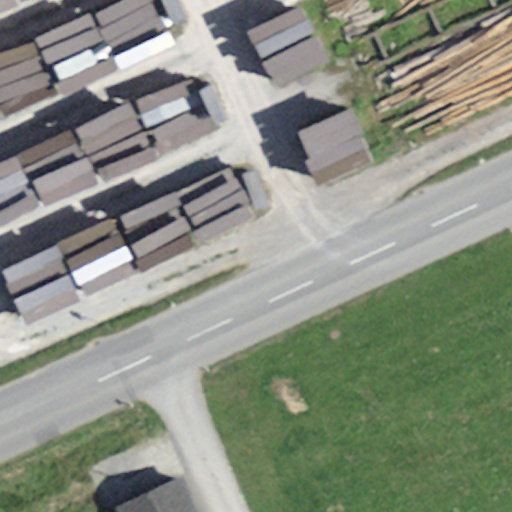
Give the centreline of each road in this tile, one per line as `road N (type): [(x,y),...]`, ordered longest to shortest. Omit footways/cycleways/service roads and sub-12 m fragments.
road 1 (secondary): [(157,352),(511,188)]
road 2 (residential): [(157,352),(232,511)]
road 3 (secondary): [(0,427),(157,352)]
